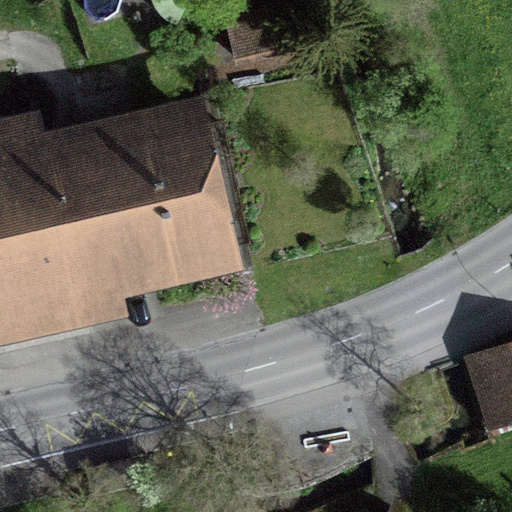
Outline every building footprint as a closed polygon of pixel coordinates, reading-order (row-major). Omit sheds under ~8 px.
[(305,60),(294,4),(226,18),(236,73),(305,60)] [(123,307),(243,280),(202,104),(45,140),(40,117),(0,126),(0,353),(127,325),(123,307)] [(511,335),(465,349),(490,433),(511,425),(511,335)] [(144,458),(84,472),(90,497),(149,484),(144,458)] [(395,511),(361,499),(355,511),(395,511)]
